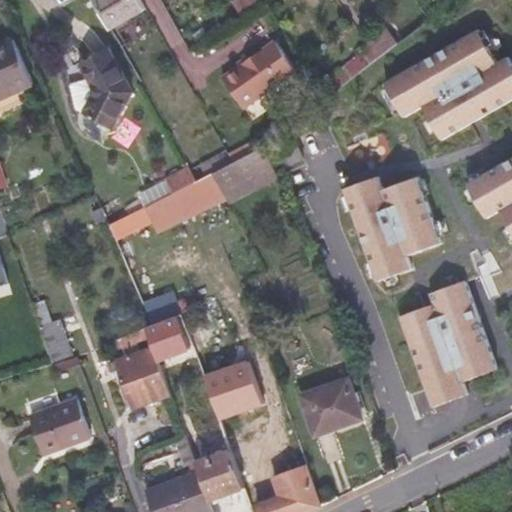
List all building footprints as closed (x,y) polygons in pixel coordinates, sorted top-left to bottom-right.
[(137,0),(95,0),(114,33),(145,15),(137,0)] [(252,0),(238,9),(246,20),(267,6),(262,0),(252,0)] [(498,60),(479,28),(387,83),(408,116),(426,105),(445,136),(511,95),(511,61),(508,54),(498,60)] [(0,104),(36,89),(16,43),(0,51),(0,104)] [(84,63),(95,84),(97,97),(87,113),(113,129),(136,94),(110,48),(84,63)] [(217,86),(238,116),(293,80),(273,50),(217,86)] [(279,149),(288,169),(309,159),(300,139),(279,149)] [(222,188),(225,194),(228,201),(277,175),(264,146),(232,165),(226,168),(214,174),(222,188)] [(0,190),(13,187),(6,162),(0,164),(0,190)] [(507,214),(511,222),(511,167),(475,189),(494,222),(507,214)] [(168,181),(176,193),(178,193),(198,182),(191,169),(168,181)] [(145,211),(144,211),(156,232),(225,194),(222,188),(214,174),(213,174),(198,182),(178,193),(176,193),(145,211)] [(340,196),(376,285),(410,272),(405,259),(439,246),(413,181),(379,195),(374,182),(340,196)] [(0,286),(9,283),(0,256),(0,286)] [(463,382),(496,368),(461,283),(428,296),(432,306),(398,320),(434,408),(468,394),(463,382)] [(54,365),(80,356),(68,322),(42,330),(54,365)] [(148,327),(118,338),(121,346),(152,337),(148,327)] [(185,334),(154,344),(156,347),(160,358),(190,349),(185,334)] [(160,358),(156,347),(111,363),(114,373),(122,371),(135,408),(173,396),(160,358)] [(223,419),(268,403),(254,363),(209,379),(223,419)] [(362,420),(350,382),(305,398),(317,434),(320,434),(362,420)] [(32,419),(45,457),(93,439),(79,402),(32,419)] [(198,467),(197,464),(187,436),(177,440),(188,470),(198,467)] [(247,488),(234,450),(197,464),(198,467),(200,473),(211,501),(247,488)] [(318,485),(310,465),(270,478),(276,494),(297,486),(300,490),(318,485)] [(200,473),(147,492),(154,511),(214,511),(211,501),(200,473)] [(261,511),(310,511),(325,507),(318,485),(300,490),(297,486),(276,494),(277,498),(259,505),(261,511)]
